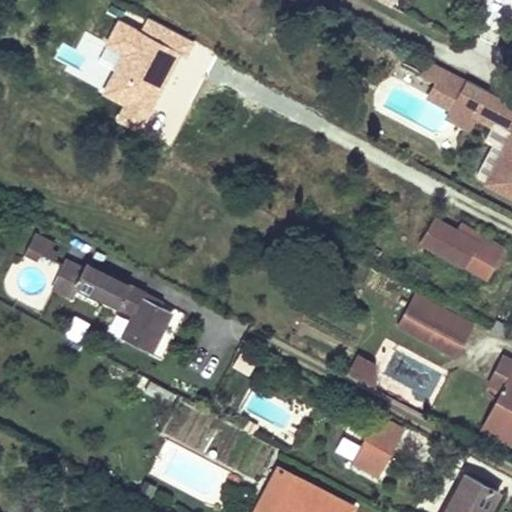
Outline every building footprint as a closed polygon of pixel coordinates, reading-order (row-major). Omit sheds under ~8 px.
[(334,8),(318,0),(305,0),(303,6),(329,19),(334,8)] [(442,65),(424,56),(415,73),(432,82),(442,65)] [(432,82),(425,97),(447,109),(451,101),(464,77),(442,65),(432,82)] [(511,102),(464,77),(451,101),(474,113),(483,118),(475,134),(492,142),(475,175),(494,185),(511,194),(511,102)] [(451,101),(447,109),(443,117),(466,129),(474,113),(451,101)] [(432,217),(420,239),(424,241),(419,249),(440,260),(444,253),(486,275),(503,243),(457,219),(452,228),(432,217)] [(27,244),(45,254),(49,246),(53,240),(35,231),(27,244)] [(49,246),(45,254),(53,258),(57,250),(49,246)] [(160,307),(149,300),(151,295),(89,263),(85,268),(68,260),(55,287),(71,295),(77,284),(133,313),(123,334),(150,348),(169,311),(160,307)] [(413,293),(407,305),(466,335),(472,323),(413,293)] [(151,295),(149,300),(160,307),(162,302),(151,295)] [(466,335),(407,305),(397,325),(455,355),(466,335)] [(153,352),(162,356),(181,311),(172,307),(153,352)] [(254,356),(240,349),(232,365),(245,373),(254,356)] [(511,361),(503,356),(490,383),(497,387),(502,390),(484,426),(511,440),(511,361)] [(346,376),(360,383),(370,364),(356,357),(346,376)] [(373,390),(370,364),(360,383),(373,390)] [(376,416),(352,460),(375,474),(401,430),(376,416)] [(350,511),(354,505),(281,468),(257,511),(350,511)] [(465,474),(445,511),(485,511),(497,492),(465,474)]
